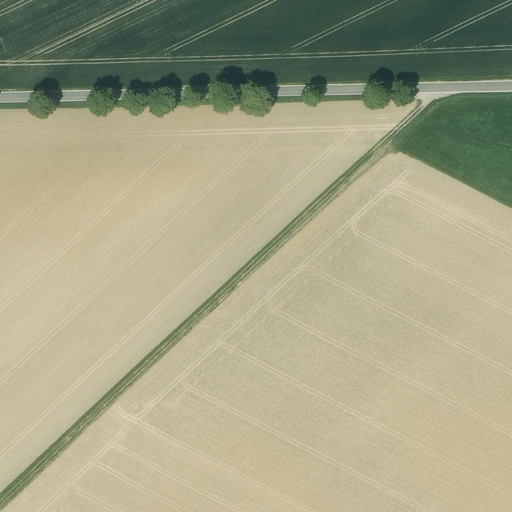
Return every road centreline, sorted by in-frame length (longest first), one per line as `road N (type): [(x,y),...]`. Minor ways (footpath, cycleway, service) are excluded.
road 1 (track): [(436,88),(0,501)]
road 2 (tertiary): [(0,98),(511,86)]
